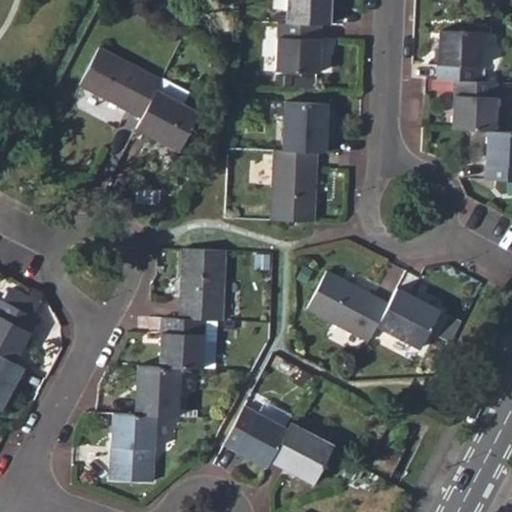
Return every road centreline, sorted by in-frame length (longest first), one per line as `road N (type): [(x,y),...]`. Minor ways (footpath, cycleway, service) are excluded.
road 1 (residential): [(94,335),(130,279),(123,233),(87,221),(68,226),(55,245)]
road 2 (residential): [(388,0),(382,145),(389,172)]
road 3 (residential): [(18,488),(94,335)]
road 4 (residential): [(389,172),(368,198),(376,232),(411,247),(442,226)]
